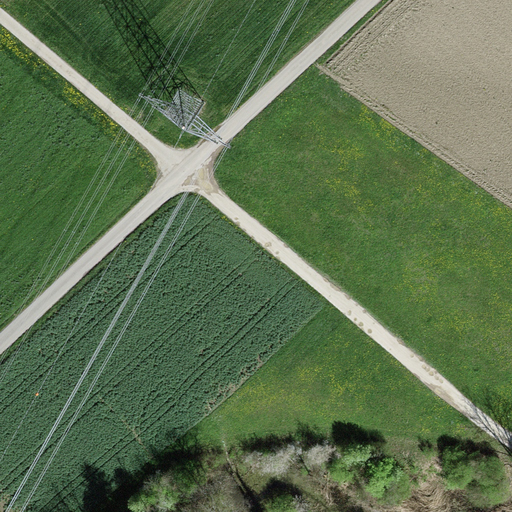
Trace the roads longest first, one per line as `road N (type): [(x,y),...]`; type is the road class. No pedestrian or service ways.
road 1 (unclassified): [(0,346),(372,0)]
road 2 (track): [(183,177),(511,440)]
road 3 (track): [(183,177),(0,24)]
